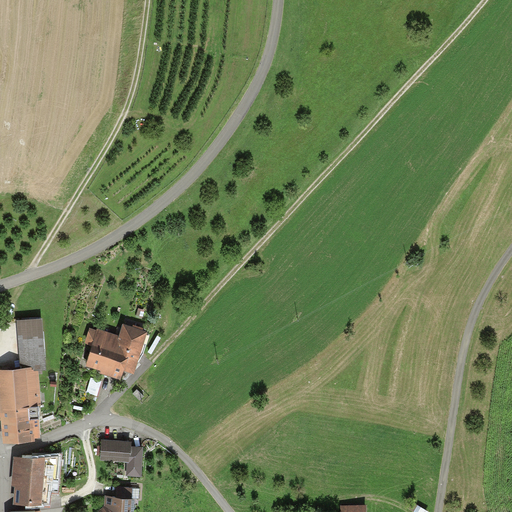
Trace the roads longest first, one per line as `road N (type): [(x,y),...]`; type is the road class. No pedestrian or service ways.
road 1 (track): [(99,419),(485,0)]
road 2 (unclassified): [(0,287),(84,254),(167,197),(223,134),(256,80),(276,28),(277,0)]
road 3 (track): [(26,278),(126,100),(144,0)]
road 4 (track): [(436,511),(469,319),(511,242)]
road 5 (track): [(1,452),(99,419),(145,430),(185,458),(230,511)]
